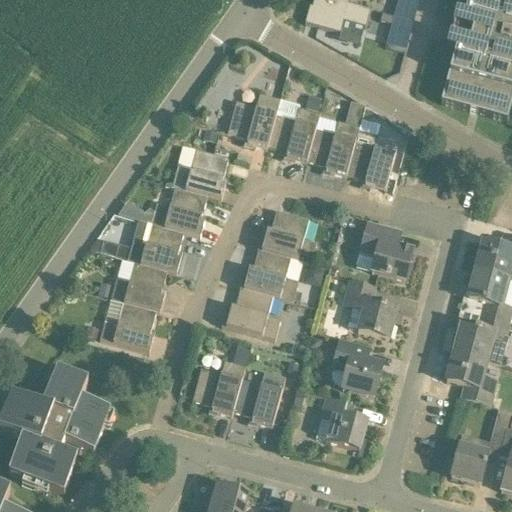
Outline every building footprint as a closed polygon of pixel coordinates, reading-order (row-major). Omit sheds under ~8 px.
[(362,12),(317,0),(305,0),(298,25),(333,36),(338,22),(358,28),(362,12)] [(440,108),(446,109),(506,126),(511,105),(511,63),(511,61),(511,0),(469,0),(462,30),(473,33),(468,51),(457,48),(440,108)] [(382,18),(380,26),(392,29),(394,21),(382,18)] [(322,101),(308,97),(303,112),(318,116),(322,101)] [(267,154),(280,105),(259,100),(255,112),(236,107),(227,140),(245,144),(244,148),(267,154)] [(299,110),(280,105),(267,154),(285,158),(284,162),(306,168),(306,167),(315,135),(320,119),(299,113),(299,110)] [(357,132),(363,110),(351,106),(345,129),(357,132)] [(346,181),(358,137),(359,132),(357,132),(345,129),(338,127),(334,140),(315,135),(306,167),(324,172),(323,176),(346,182),(346,181)] [(217,138),(205,135),(203,144),(215,147),(217,138)] [(358,137),(346,181),(363,186),(362,190),(385,196),(398,146),(377,141),(377,142),(358,137)] [(171,193),(174,194),(204,201),(221,206),(225,191),(221,190),(228,164),(195,155),(190,175),(177,172),(171,193)] [(154,217),(151,231),(183,239),(200,243),(204,229),(197,227),(204,201),(174,194),(169,213),(156,209),(154,217)] [(142,229),(151,231),(154,217),(150,214),(145,218),(142,229)] [(257,255),(258,255),(290,264),(290,263),(310,269),(316,248),(303,244),(308,225),(276,216),(271,234),(267,233),(265,241),(261,240),(257,255)] [(400,237),(378,231),(368,229),(361,256),(376,260),(371,277),(404,286),(412,255),(397,251),(400,237)] [(133,246),(131,252),(103,244),(100,256),(128,264),(127,267),(134,269),(167,277),(176,280),(180,265),(176,264),(183,239),(151,231),(146,249),(133,246)] [(475,276),(508,285),(511,271),(511,270),(511,241),(504,239),(504,240),(509,241),(506,254),(482,248),(475,276)] [(290,264),(258,255),(253,273),(249,272),(247,279),(243,278),(239,293),(240,294),(273,302),(273,301),(291,306),(297,286),(284,283),(290,264)] [(116,284),(114,291),(111,303),(110,305),(123,309),(156,317),(160,318),(164,304),(160,303),(167,277),(134,269),(129,288),(116,284)] [(480,322),(509,330),(511,319),(511,312),(502,310),(508,285),(475,276),(468,304),(483,307),(480,322)] [(347,331),(359,334),(358,336),(389,345),(396,315),(372,309),(375,293),(351,286),(344,310),(352,312),(347,331)] [(111,303),(114,291),(101,287),(97,300),(111,303)] [(268,320),(273,302),(240,294),(235,311),(231,310),(229,317),(225,316),(221,331),(273,346),(279,324),(268,320)] [(295,296),(292,305),(300,307),(302,298),(295,296)] [(156,317),(123,309),(118,328),(105,324),(100,345),(149,358),(153,344),(149,343),(156,317)] [(454,359),(487,368),(499,371),(505,345),(505,344),(506,345),(509,331),(509,330),(480,322),(478,334),(462,330),(454,359)] [(85,339),(96,342),(99,334),(88,331),(85,339)] [(312,341),(309,351),(314,353),(320,350),(322,344),(312,341)] [(369,353),(341,345),(333,375),(347,379),(342,394),(373,403),(381,373),(365,369),(369,353)] [(291,358),(305,362),(307,352),(294,349),(291,358)] [(237,351),(232,369),(245,372),(250,354),(237,351)] [(463,391),(460,404),(460,405),(490,412),(497,385),(483,381),(487,368),(454,359),(446,387),(463,391)] [(241,385),(245,373),(232,369),(224,367),(221,380),(200,375),(192,407),(210,412),(209,416),(232,422),(233,418),(242,385),(241,385)] [(290,367),(288,377),(296,378),(298,369),(290,367)] [(109,416),(80,405),(87,387),(57,375),(42,413),(11,401),(0,429),(0,436),(21,444),(11,479),(63,499),(77,465),(73,463),(77,452),(93,458),(109,416)] [(262,390),(242,385),(233,418),(250,423),(249,426),(272,433),(285,383),(265,378),(262,390)] [(296,396),(293,409),(302,411),(305,398),(296,396)] [(325,447),(359,456),(359,455),(367,427),(351,423),(354,411),(327,404),(321,423),(330,426),(325,447)] [(489,452),(501,455),(507,434),(511,419),(498,415),(490,447),(489,452)] [(511,435),(507,434),(501,455),(499,462),(509,465),(501,496),(511,499),(511,435)] [(488,460),(486,460),(487,457),(459,450),(450,483),(480,491),(488,460)] [(209,511),(244,511),(248,499),(216,490),(209,511)] [(3,511),(10,495),(0,491),(0,511),(3,511)]
